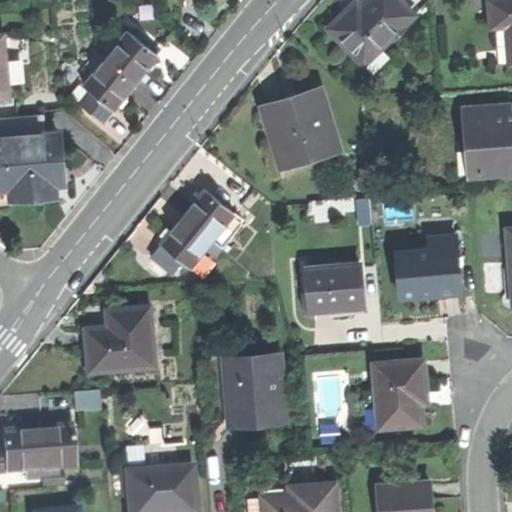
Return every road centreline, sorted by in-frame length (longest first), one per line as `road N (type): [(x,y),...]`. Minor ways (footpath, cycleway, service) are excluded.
road 1 (residential): [(281,0),(39,298)]
road 2 (residential): [(483,511),(485,443),(511,392)]
